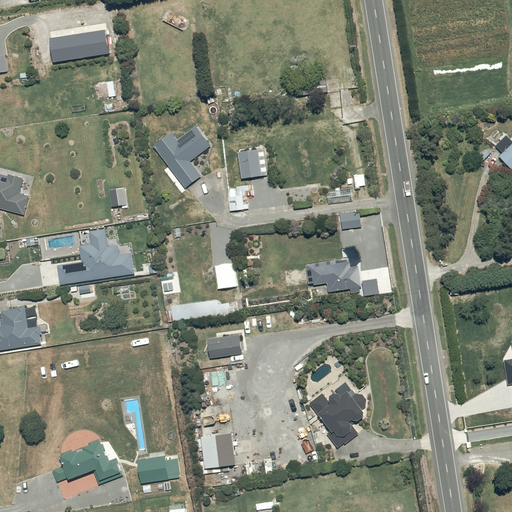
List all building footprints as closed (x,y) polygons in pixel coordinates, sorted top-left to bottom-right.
[(67,39),(80,37),(78,23),(65,25),(67,39)] [(2,74),(11,73),(11,66),(1,67),(2,74)] [(295,89),(296,96),(330,92),(329,85),(326,85),(325,79),(312,81),(312,87),(295,89)] [(287,140),(290,160),(295,159),(296,169),(308,167),(306,158),(307,158),(304,137),(309,136),(307,118),(285,120),(285,118),(280,119),(280,118),(266,120),(267,129),(281,128),(281,127),(284,127),(282,129),(283,138),(286,141),(287,140)] [(213,145),(198,125),(179,139),(174,132),(156,146),(188,189),(204,176),(192,161),(213,145)] [(503,165),(511,156),(511,132),(505,138),(498,131),(487,141),(495,149),(491,152),(503,165)] [(217,172),(242,170),(241,161),(217,163),(217,172)] [(0,206),(16,211),(21,192),(11,189),(15,174),(0,169),(0,206)] [(297,172),(298,186),(310,182),(309,170),(297,172)] [(217,192),(229,190),(228,183),(216,185),(217,192)] [(320,200),(344,197),(342,184),(318,187),(320,200)] [(273,205),(270,185),(253,188),(255,203),(262,207),(273,205)] [(236,205),(234,191),(220,193),(221,207),(236,205)] [(334,225),(353,223),(352,208),(332,210),(334,225)] [(62,284),(109,278),(132,274),(133,277),(142,275),(142,269),(136,270),(133,252),(132,252),(130,241),(120,243),(117,243),(116,234),(108,235),(107,229),(92,231),(93,244),(81,245),(84,261),(59,265),(62,284)] [(194,249),(181,252),(183,261),(196,259),(194,249)] [(341,258),(303,263),(306,281),(319,279),(321,288),(354,283),(350,262),(342,263),(341,258)] [(220,261),(221,271),(228,270),(227,260),(220,261)] [(165,317),(222,311),(220,299),(210,300),(209,295),(163,302),(165,317)] [(0,342),(31,338),(30,328),(31,328),(31,324),(27,325),(27,326),(17,328),(16,322),(18,321),(17,316),(16,316),(14,309),(16,308),(15,304),(11,304),(11,306),(0,307),(0,342)] [(211,357),(239,353),(245,352),(242,332),(208,337),(211,357)] [(337,439),(350,429),(344,423),(344,421),(342,417),(345,415),(346,416),(350,416),(356,412),(356,408),(354,404),(358,402),(358,395),(354,390),(348,389),(346,391),(340,386),(333,392),(331,389),(326,389),(322,392),(322,397),(323,399),(322,400),(314,389),(302,399),(312,413),(313,412),(323,425),(319,429),(330,443),(336,438),(337,439)] [(267,436),(250,409),(233,419),(250,446),(267,436)] [(229,460),(225,429),(194,433),(198,464),(229,460)] [(62,475),(85,466),(93,486),(110,480),(106,471),(114,468),(109,457),(106,458),(105,457),(101,458),(93,436),(76,443),(77,445),(71,448),(70,445),(53,452),(56,461),(45,466),(49,477),(61,472),(62,475)] [(157,451),(130,455),(133,479),(161,475),(160,471),(174,469),(171,454),(158,456),(157,451)]
